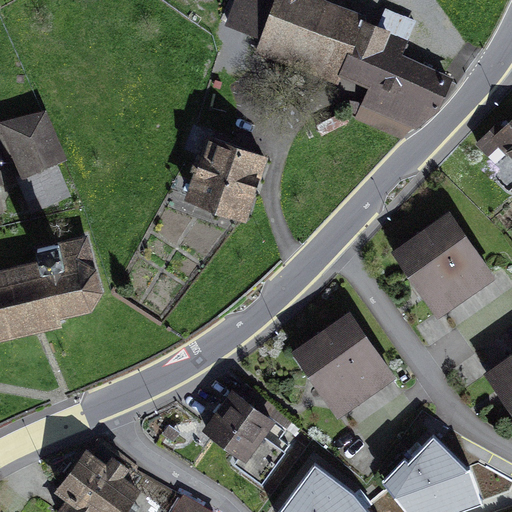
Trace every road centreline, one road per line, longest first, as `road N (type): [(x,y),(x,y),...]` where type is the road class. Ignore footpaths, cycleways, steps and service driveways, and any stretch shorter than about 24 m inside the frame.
road 1 (tertiary): [(106,402),(189,364),(334,242)]
road 2 (residential): [(334,242),(452,410),(511,449)]
road 3 (tertiary): [(334,242),(452,123),(506,51)]
road 4 (residential): [(106,402),(115,431),(232,511)]
road 5 (unknown): [(506,51),(464,51),(404,0)]
